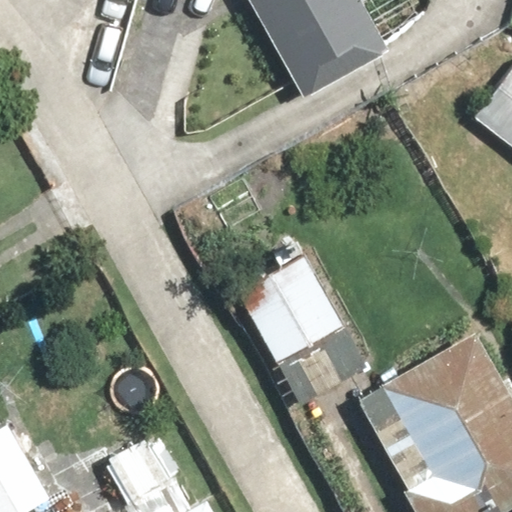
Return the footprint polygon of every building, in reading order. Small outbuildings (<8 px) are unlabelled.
[(355,0),(241,0),(293,90),(379,41),(355,0)] [(511,43),(457,111),(511,156),(511,43)] [(364,363),(299,255),(230,297),(295,405),(364,363)] [(474,511),(511,490),(511,417),(457,324),(338,394),(406,511),(474,511)] [(4,418),(0,420),(0,511),(17,511),(48,495),(4,418)] [(203,511),(193,493),(157,511),(203,511)]
